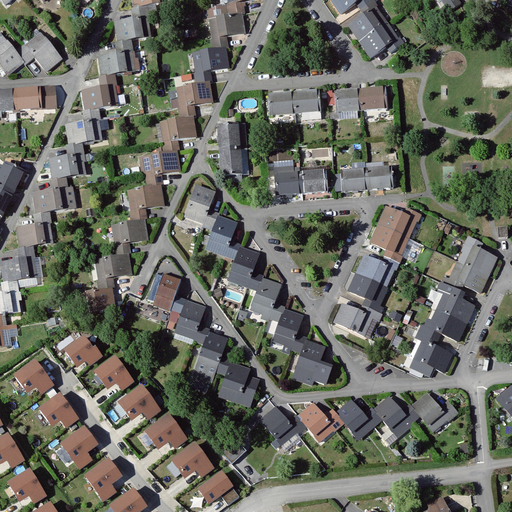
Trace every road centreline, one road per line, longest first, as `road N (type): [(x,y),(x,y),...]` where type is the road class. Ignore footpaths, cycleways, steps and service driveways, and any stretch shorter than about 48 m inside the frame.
road 1 (residential): [(162,240),(281,399),(366,386)]
road 2 (residential): [(240,511),(278,493),(484,472)]
road 3 (residential): [(0,245),(75,82)]
road 4 (residential): [(60,381),(169,511)]
road 5 (residential): [(241,213),(320,324)]
road 6 (residential): [(241,213),(376,203)]
road 7 (residential): [(233,81),(368,77)]
road 8 (residential): [(320,324),(376,203)]
road 9 (residential): [(508,272),(456,381)]
